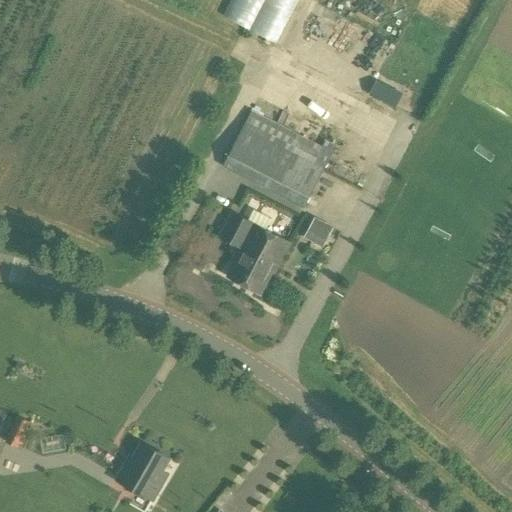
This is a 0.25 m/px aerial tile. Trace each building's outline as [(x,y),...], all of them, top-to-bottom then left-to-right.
[(298,0),(231,0),(223,15),(276,42),(298,0)] [(321,146),(301,136),(286,128),(253,110),(244,125),(223,165),(304,208),(336,146),(324,140),(321,146)] [(275,264),(272,270),(275,271),(290,242),(254,223),(232,212),(219,237),(241,248),(242,246),(275,264)] [(322,247),(333,227),(315,217),(304,237),(322,247)] [(261,292),(272,270),(275,264),(242,246),(241,248),(234,260),(236,261),(229,275),(261,292)] [(18,447),(29,421),(16,416),(5,442),(18,447)] [(163,470),(169,459),(142,442),(130,463),(127,461),(117,479),(153,499),(167,472),(163,470)]
